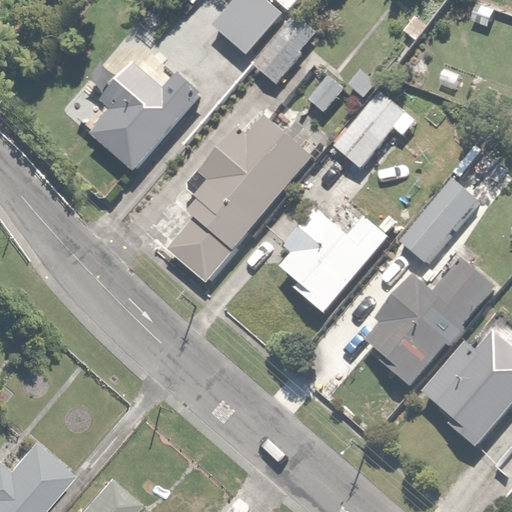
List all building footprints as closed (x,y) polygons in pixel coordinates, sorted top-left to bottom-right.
[(188,0),(207,18),(224,0),(188,0)] [(275,87),(276,86),(320,36),(298,16),(252,67),(275,87)] [(133,179),(138,175),(206,106),(182,82),(170,94),(141,65),(102,103),(113,115),(91,137),(133,179)] [(335,77),(309,102),(327,120),(352,95),(335,77)] [(367,112),(335,151),(359,171),(391,132),(367,112)] [(208,290),(211,287),(317,163),(268,121),(252,139),(242,130),(203,176),(215,186),(188,218),(195,224),(168,256),(208,290)] [(477,206),(452,185),(400,247),(426,268),(477,206)] [(304,300),(328,321),(394,244),(369,222),(352,241),(319,213),(285,252),(295,261),(284,274),(308,294),(304,300)] [(369,349),(418,392),(501,296),(465,264),(435,298),(416,282),(379,325),(385,331),(369,349)] [(454,433),(480,454),(511,414),(511,352),(495,339),(482,355),(468,343),(429,391),(441,401),(434,409),(457,429),(454,433)] [(0,511),(45,511),(77,476),(33,437),(7,467),(0,460),(0,511)] [(109,476),(78,511),(131,511),(140,503),(109,476)]
